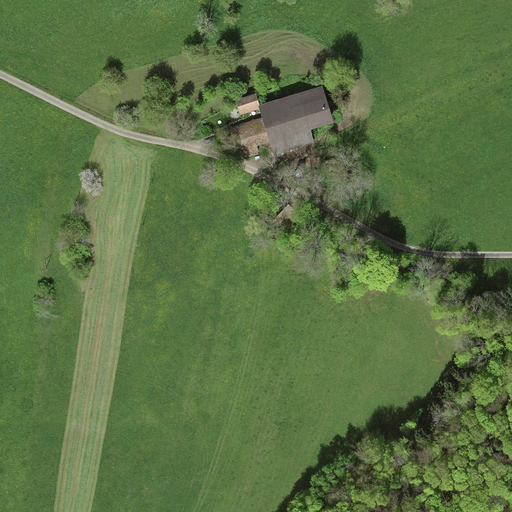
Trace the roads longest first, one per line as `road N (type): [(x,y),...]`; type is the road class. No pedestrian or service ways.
road 1 (track): [(511,254),(399,247),(250,168)]
road 2 (residential): [(0,76),(111,130),(250,168)]
